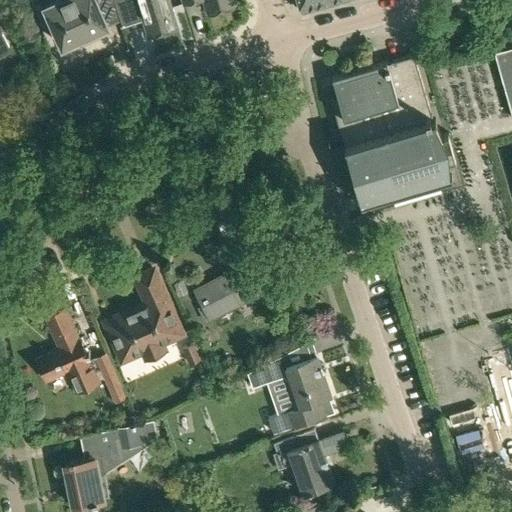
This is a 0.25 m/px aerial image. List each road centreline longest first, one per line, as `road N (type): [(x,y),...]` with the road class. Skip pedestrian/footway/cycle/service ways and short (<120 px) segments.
road 1 (unclassified): [(430,511),(297,117)]
road 2 (unclassified): [(0,260),(297,117)]
road 3 (unclassified): [(0,154),(130,84),(279,41)]
road 4 (unclassified): [(279,41),(425,0)]
